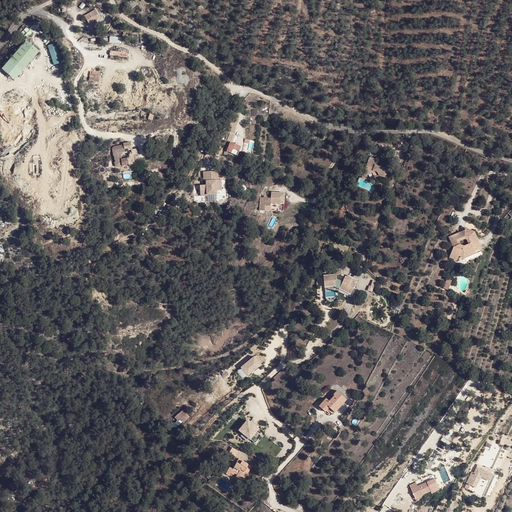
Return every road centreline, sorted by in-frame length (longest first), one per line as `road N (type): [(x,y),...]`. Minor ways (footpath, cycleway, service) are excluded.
road 1 (residential): [(511,159),(429,133),(337,124),(238,86)]
road 2 (track): [(238,86),(112,0)]
